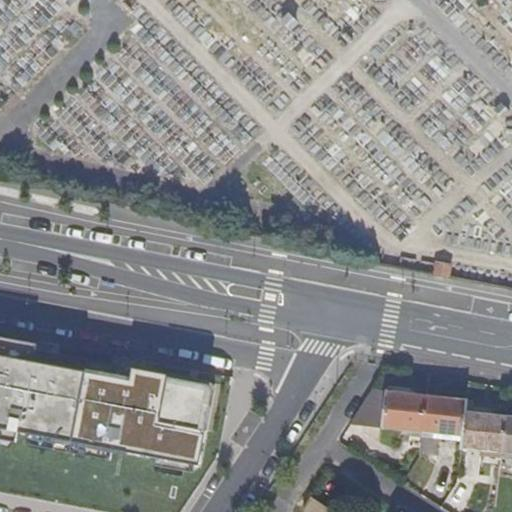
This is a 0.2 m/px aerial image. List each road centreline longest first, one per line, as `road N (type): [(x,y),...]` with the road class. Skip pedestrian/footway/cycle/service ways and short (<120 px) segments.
road 1 (secondary): [(329,307),(0,239)]
road 2 (residential): [(0,307),(310,372)]
road 3 (secondary): [(511,340),(329,307)]
road 4 (residential): [(310,372),(217,511)]
